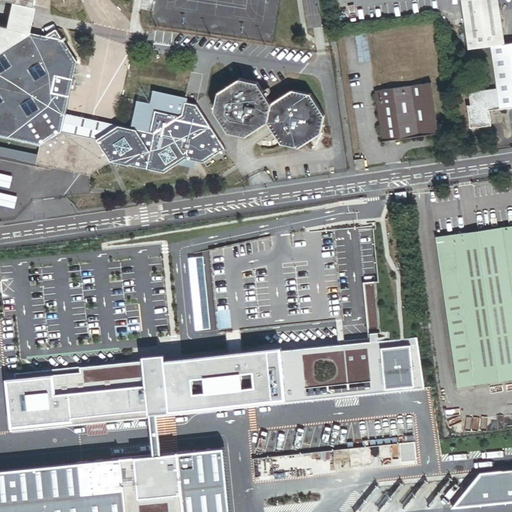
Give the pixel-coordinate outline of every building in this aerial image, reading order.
[(461,0),(468,50),(493,47),(504,45),(497,0),(461,0)] [(34,6),(16,3),(10,29),(28,33),(31,18),(34,6)] [(55,29),(45,36),(28,33),(10,29),(0,26),(0,138),(40,147),(47,157),(68,144),(62,132),(61,133),(65,114),(77,62),(64,40),(55,29)] [(493,47),(499,89),(502,108),(511,107),(511,43),(504,45),(493,47)] [(321,133),(325,117),(311,95),(293,91),(272,105),(258,83),(239,79),(219,92),(214,110),(228,132),(247,135),(268,122),(282,144),(300,148),(321,133)] [(439,133),(432,83),(376,92),(385,142),(425,136),(439,133)] [(502,108),(499,89),(470,93),(471,105),(468,105),(471,129),(492,125),(490,110),(502,108)] [(140,103),(135,125),(153,129),(157,126),(158,124),(161,122),(164,122),(174,115),(194,120),(197,125),(212,128),(198,108),(190,106),(191,100),(156,92),(153,106),(140,103)] [(175,120),(197,125),(194,120),(174,115),(164,122),(161,122),(158,124),(157,126),(153,129),(135,125),(113,120),(112,125),(93,120),(65,114),(61,133),(62,132),(96,140),(117,126),(154,133),(175,120)] [(92,158),(99,170),(111,163),(163,174),(186,160),(204,163),(225,150),(212,128),(197,125),(175,120),(154,133),(117,126),(96,140),(103,151),(92,158)] [(40,147),(38,156),(36,165),(85,175),(89,176),(99,170),(92,158),(103,151),(96,140),(62,132),(68,144),(47,157),(40,147)] [(38,156),(0,148),(0,156),(36,165),(38,156)] [(365,159),(355,160),(357,171),(366,169),(365,159)] [(511,379),(511,225),(437,237),(459,387),(511,379)] [(376,279),(371,231),(210,248),(219,331),(278,325),(362,316),(358,281),(376,279)] [(190,258),(197,329),(211,328),(204,257),(190,258)] [(412,344),(384,346),(387,387),(415,384),(412,344)] [(284,347),(11,377),(17,430),(289,400),(284,347)] [(0,511),(233,511),(227,448),(0,470),(0,511)] [(511,469),(482,472),(453,507),(511,500),(511,469)]
